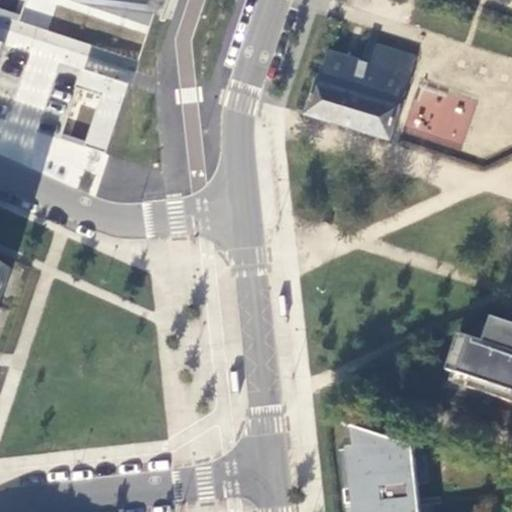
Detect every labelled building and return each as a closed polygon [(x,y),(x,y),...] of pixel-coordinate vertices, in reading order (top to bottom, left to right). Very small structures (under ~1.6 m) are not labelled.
[(67,0),(76,3),(153,15),(157,0),(67,0)] [(329,53),(308,115),(391,141),(416,59),(375,46),(369,65),(355,61),(346,58),(329,53)] [(131,84),(83,71),(59,138),(108,154),(131,84)] [(0,307),(10,276),(5,275),(0,290),(0,307)] [(511,323),(496,318),(488,343),(462,334),(450,371),(474,379),(471,388),(511,401),(511,323)] [(356,449),(348,450),(354,511),(420,511),(420,505),(413,506),(410,487),(418,486),(414,448),(353,429),(356,449)]
